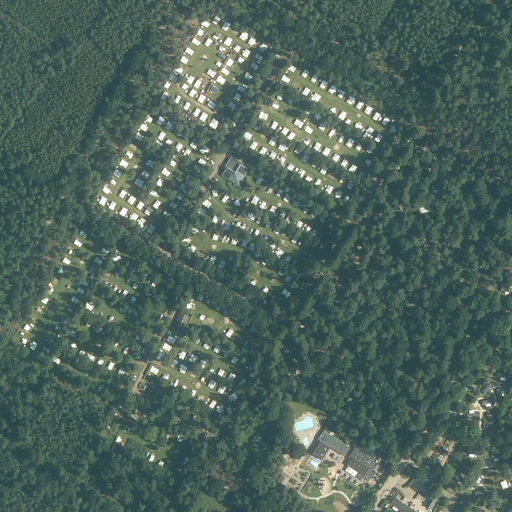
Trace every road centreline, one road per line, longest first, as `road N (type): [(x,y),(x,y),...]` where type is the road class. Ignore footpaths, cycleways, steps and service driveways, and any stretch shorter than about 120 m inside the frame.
road 1 (track): [(511,161),(236,0)]
road 2 (unclassified): [(119,511),(0,446)]
road 3 (unknown): [(460,280),(499,229),(488,202),(466,206)]
